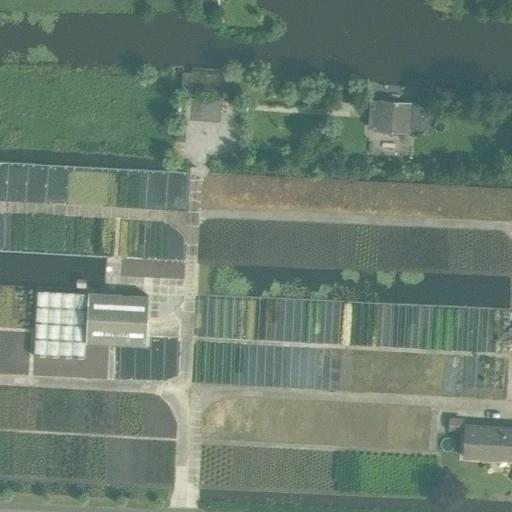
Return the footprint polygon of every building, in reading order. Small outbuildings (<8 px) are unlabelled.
[(181,74),(181,96),(185,96),(190,96),(190,74),(181,74)] [(202,97),(201,119),(219,120),(220,98),(202,97)] [(409,134),(412,103),(376,100),(373,131),(409,134)] [(146,345),(149,297),(88,294),(86,342),(146,345)] [(463,418),(449,417),(448,431),(462,432),(463,418)] [(511,459),(511,426),(465,424),(463,457),(511,459)]
